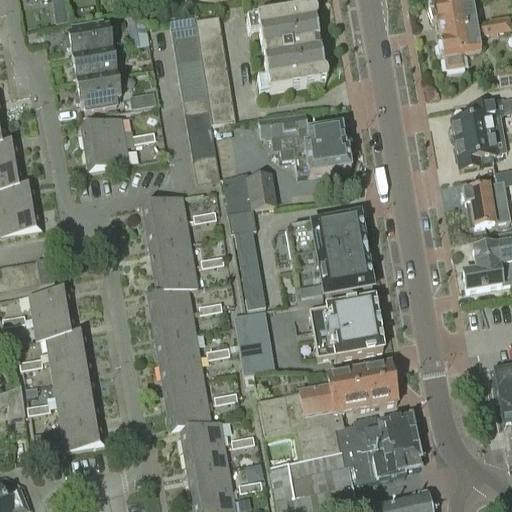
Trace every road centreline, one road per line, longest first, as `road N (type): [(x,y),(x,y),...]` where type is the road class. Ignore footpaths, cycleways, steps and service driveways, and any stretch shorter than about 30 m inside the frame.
road 1 (residential): [(46,511),(42,499),(144,477),(106,252),(64,205),(45,98),(15,51),(7,0)]
road 2 (residential): [(431,371),(368,0)]
